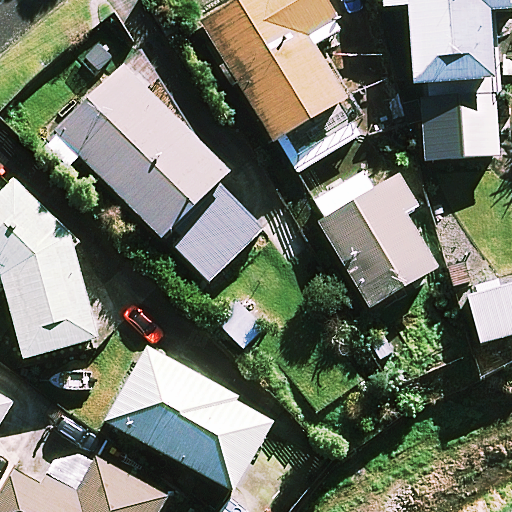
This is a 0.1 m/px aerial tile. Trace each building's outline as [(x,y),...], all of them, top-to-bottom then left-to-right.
[(345,36),(323,0),(255,0),(204,31),(294,182),(367,138),(316,53),(345,36)] [(511,17),(511,0),(382,0),(383,15),(414,13),(426,169),(504,164),(493,19),(511,17)] [(233,183),(127,74),(60,140),(207,292),(265,237),(223,193),(233,183)] [(372,198),(363,182),(312,212),(372,317),(440,278),(407,220),(428,208),(410,176),(372,198)] [(81,248),(20,186),(0,206),(0,281),(3,284),(29,371),(99,350),(81,248)] [(511,343),(511,290),(471,303),(485,351),(511,343)] [(452,345),(429,307),(396,327),(419,365),(452,345)] [(267,335),(241,310),(220,332),(245,357),(267,335)] [(232,405),(151,357),(109,429),(238,504),(277,437),(229,410),(232,405)] [(0,444),(17,417),(0,407),(0,444)] [(42,491),(16,476),(0,503),(0,511),(169,511),(172,507),(99,465),(97,469),(90,465),(86,463),(82,462),(77,462),(73,462),(68,462),(64,463),(60,465),(56,468),(52,471),(49,474),(47,478),(45,482),(43,486),(42,491)] [(511,511),(511,489),(473,484),(470,502),(459,501),(457,511),(511,511)] [(401,511),(365,495),(356,511),(401,511)]
